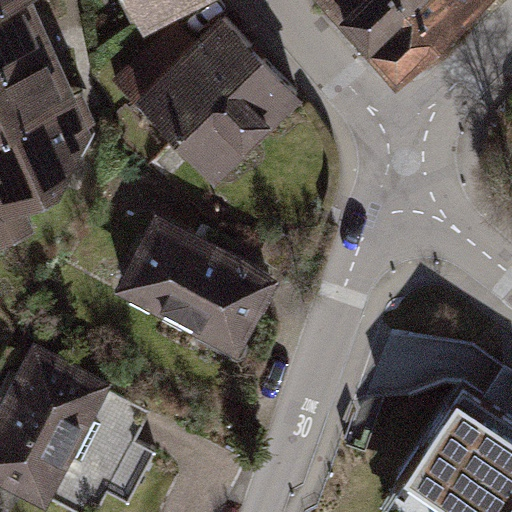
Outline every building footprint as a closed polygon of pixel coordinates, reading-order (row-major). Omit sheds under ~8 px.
[(0,0),(0,243),(37,230),(24,201),(62,181),(93,125),(38,0),(0,0)] [(132,0),(143,25),(195,0),(132,0)] [(327,0),(398,72),(483,0),(327,0)] [(305,94),(221,8),(192,37),(176,19),(114,75),(220,178),(305,94)] [(157,204),(111,281),(239,349),(284,269),(157,204)] [(115,377),(35,333),(0,396),(0,469),(47,495),(51,489),(90,511),(105,483),(128,496),(156,445),(138,435),(154,407),(111,383),(115,377)] [(511,511),(511,409),(468,382),(388,500),(405,511),(511,511)]
